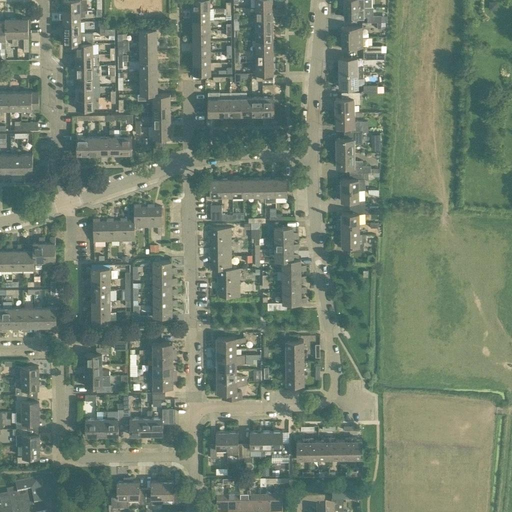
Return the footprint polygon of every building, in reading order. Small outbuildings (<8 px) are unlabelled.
[(62,0),(63,10),(80,10),(80,0),(62,0)] [(209,0),(192,0),(192,8),(210,8),(209,0)] [(265,7),(255,7),(255,18),(273,18),(272,7),(265,7)] [(371,7),(344,7),(345,17),(367,17),(367,22),(377,22),(379,21),(381,21),(381,15),(373,15),(373,12),(373,7),(371,7)] [(210,8),(192,8),(193,19),(210,19),(210,8)] [(80,10),(63,10),(63,21),(81,21),(81,17),(80,16),(85,16),(85,10),(80,10)] [(17,18),(5,18),(5,21),(5,28),(6,28),(6,36),(12,36),(12,45),(17,45),(17,36),(17,18)] [(28,18),(17,18),(17,36),(24,36),(24,50),(29,50),(29,45),(28,18)] [(273,18),(255,18),(255,29),(262,29),(273,29),(273,18)] [(210,19),(193,19),(193,30),(210,30),(210,19)] [(81,21),(63,21),(63,32),(81,32),(81,21)] [(362,26),(342,27),(342,37),(353,37),(362,37),(362,26)] [(157,28),(139,28),(140,39),(157,39),(157,28)] [(262,29),(255,29),(256,40),(263,40),(273,40),(273,29),(262,29)] [(210,30),(193,30),(193,41),(210,41),(210,30)] [(81,32),(63,32),(64,43),(76,43),(93,43),(93,32),(81,32)] [(353,37),(342,37),(342,47),(362,47),(362,45),(368,45),(368,37),(362,37),(353,37)] [(157,39),(140,39),(140,50),(157,50),(157,39)] [(256,45),(253,45),(253,51),(256,51),(273,50),(273,40),(263,40),(256,40),(256,45)] [(210,41),(193,41),(193,52),(210,51),(210,41)] [(93,43),(76,43),(76,54),(89,54),(93,54),(93,43)] [(157,50),(140,50),(140,61),(148,61),(157,61),(157,50)] [(273,50),(256,51),(256,61),(273,61),(273,50)] [(210,51),(193,52),(193,62),(210,62),(210,51)] [(89,54),(76,54),(76,65),(93,64),(93,54),(89,54)] [(357,57),(339,57),(339,72),(357,72),(363,72),(363,66),(357,66),(357,57)] [(148,61),(140,61),(140,72),(157,71),(157,61),(148,61)] [(273,61),(256,61),(256,73),(262,72),(273,72),(273,61)] [(210,62),(193,62),(193,73),(211,73),(210,62)] [(93,64),(76,65),(76,75),(85,75),(93,75),(93,71),(101,71),(101,64),(93,64)] [(157,71),(140,72),(140,82),(157,82),(157,71)] [(357,72),(339,72),(339,87),(357,87),(357,78),(363,78),(363,72),(357,72)] [(85,75),(76,75),(76,86),(93,86),(93,75),(85,75)] [(273,75),(262,76),(262,80),(263,84),(273,84),(273,75)] [(140,82),(140,94),(153,93),(157,93),(157,82),(140,82)] [(93,86),(76,86),(76,97),(94,97),(93,86)] [(10,91),(0,91),(0,108),(10,109),(10,96),(10,91)] [(20,91),(10,91),(10,96),(10,109),(21,108),(20,91)] [(32,91),(20,91),(21,108),(32,108),(39,108),(39,91),(32,92),(32,91)] [(344,98),(336,98),(336,112),(354,112),(354,103),(360,103),(359,92),(343,92),(344,98)] [(140,94),(138,94),(138,100),(153,99),(153,104),(170,104),(170,93),(157,93),(153,93),(140,94)] [(94,97),(76,97),(76,108),(94,108),(94,97)] [(230,97),(219,98),(219,115),(230,115),(230,97)] [(241,97),(230,97),(230,115),(241,114),(241,97)] [(241,97),(241,114),(252,114),(252,101),(252,97),(241,97)] [(262,97),(252,97),(252,101),(252,114),(263,114),(262,97)] [(273,97),(262,97),(263,114),(274,114),(273,98),(273,97)] [(219,98),(208,98),(208,115),(219,115),(219,98)] [(170,104),(153,104),(153,115),(154,115),(170,115),(170,104)] [(354,112),(336,112),(336,126),(347,126),(347,132),(349,132),(362,132),(362,120),(354,120),(354,112)] [(126,114),(120,114),(120,119),(126,119),(126,122),(133,122),(132,114),(126,114)] [(154,115),(153,115),(153,126),(156,126),(170,126),(170,115),(154,115)] [(32,121),(21,121),(21,125),(21,130),(27,129),(32,129),(32,121)] [(156,126),(153,126),(153,137),(171,137),(170,126),(156,126)] [(114,129),(109,129),(110,136),(110,153),(121,153),(120,136),(114,136),(114,129)] [(128,129),(120,129),(120,136),(121,153),(132,153),(132,136),(128,136),(128,129)] [(349,138),(336,138),(336,152),(354,152),(354,143),(362,143),(362,136),(362,132),(349,132),(349,138)] [(88,136),(77,136),(77,154),(88,153),(88,136)] [(99,136),(88,136),(88,153),(99,153),(99,136)] [(99,136),(99,153),(110,153),(110,136),(109,136),(99,136)] [(354,152),(336,152),(336,166),(350,166),(350,172),(369,171),(371,171),(371,165),(363,165),(363,160),(354,160),(354,152)] [(11,154),(0,154),(0,171),(11,171),(11,154)] [(11,154),(11,171),(22,171),(21,154),(11,154)] [(21,154),(22,171),(33,171),(33,154),(32,154),(21,154)] [(339,186),(337,186),(337,189),(364,189),(364,178),(369,178),(369,171),(350,172),(350,178),(341,178),(341,184),(339,186)] [(275,177),(265,178),(265,195),(265,201),(276,201),(276,195),(275,177)] [(286,177),(275,177),(276,195),(287,194),(286,177)] [(221,178),(210,178),(210,187),(211,196),(222,195),(221,178)] [(232,178),(221,178),(222,195),(232,195),(232,178)] [(243,178),(232,178),(232,195),(243,195),(243,178)] [(254,178),(243,178),(243,195),(254,195),(254,178)] [(265,178),(254,178),(254,195),(258,195),(258,198),(260,197),(260,201),(265,201),(265,195),(265,178)] [(364,189),(337,189),(337,193),(339,193),(341,195),(341,200),(350,200),(350,206),(369,206),(369,199),(365,199),(364,189)] [(154,203),(148,204),(148,206),(148,226),(162,226),(162,206),(154,206),(154,203)] [(140,204),(134,204),(134,220),(134,223),(135,223),(135,226),(148,226),(148,206),(140,206),(140,204)] [(339,220),(337,220),(337,224),(359,223),(361,223),(365,223),(365,214),(365,213),(369,213),(369,206),(350,206),(350,212),(341,212),(341,218),(339,220)] [(211,214),(211,219),(222,219),(222,213),(222,210),(211,210),(211,214)] [(99,218),(93,218),(93,240),(107,240),(107,220),(99,220),(99,218)] [(113,218),(107,218),(107,220),(107,240),(121,240),(120,220),(113,220),(113,218)] [(127,218),(120,218),(120,220),(121,240),(135,240),(135,226),(135,223),(134,223),(134,220),(127,220),(127,218)] [(359,223),(337,224),(337,227),(340,227),(341,229),(341,234),(359,234),(359,223)] [(211,235),(209,235),(209,241),(211,241),(213,241),(231,241),(231,226),(211,227),(211,235)] [(293,226),(274,226),(274,237),(293,237),(298,237),(298,233),(293,233),(293,226)] [(340,242),(337,242),(337,245),(342,245),(350,245),(351,251),(364,251),(363,241),(366,241),(366,234),(359,234),(341,234),(342,240),(340,242)] [(40,242),(33,242),(33,244),(34,260),(44,260),(44,242),(44,237),(40,237),(40,242)] [(44,242),(44,260),(55,260),(55,237),(51,237),(51,242),(44,242)] [(293,237),(274,237),(274,248),(293,248),(298,248),(298,244),(293,244),(293,237)] [(211,248),(209,248),(209,255),(211,255),(222,255),(231,254),(231,241),(213,241),(211,241),(211,248)] [(1,249),(1,268),(2,268),(12,268),(12,249),(12,244),(8,244),(8,249),(1,249)] [(12,249),(12,268),(23,268),(23,249),(23,244),(19,244),(19,249),(12,249)] [(23,249),(23,268),(34,268),(34,260),(33,244),(30,244),(30,249),(23,249)] [(293,248),(274,248),(275,259),(282,259),(298,258),(298,255),(293,255),(293,248)] [(211,262),(209,262),(209,268),(220,268),(225,268),(231,268),(231,254),(222,255),(211,255),(211,262)] [(282,259),(282,269),(301,269),(306,269),(306,265),(301,265),(301,258),(298,258),(282,259)] [(171,260),(153,261),(153,272),(172,272),(177,271),(177,267),(172,268),(171,260)] [(91,267),(86,267),(86,271),(91,271),(91,278),(110,278),(110,267),(91,267)] [(220,276),(217,276),(217,282),(220,282),(237,282),(240,282),(239,267),(231,268),(225,268),(220,268),(220,276)] [(301,269),(282,269),(282,280),(301,280),(306,280),(306,276),(301,276),(301,269)] [(153,272),(153,283),(172,282),(177,282),(177,278),(172,278),(172,272),(153,272)] [(91,278),(86,278),(86,282),(91,282),(91,289),(110,289),(110,278),(91,278)] [(301,280),(282,280),(282,291),(301,291),(306,291),(306,287),(301,287),(301,280)] [(172,282),(153,283),(153,293),(172,293),(177,293),(177,289),(172,289),(172,282)] [(220,289),(217,289),(217,296),(232,296),(240,296),(240,282),(237,282),(220,282),(220,289)] [(91,289),(86,289),(86,293),(91,293),(91,300),(110,300),(110,289),(91,289)] [(282,302),(267,302),(267,309),(287,309),(286,303),(286,302),(287,302),(306,302),(306,298),(301,298),(301,291),(282,291),(282,302)] [(172,293),(153,293),(153,304),(172,304),(177,304),(177,300),(172,300),(172,293)] [(91,300),(86,300),(87,304),(92,304),(92,310),(110,310),(110,300),(91,300)] [(172,304),(153,304),(153,315),(177,315),(177,311),(172,311),(172,304)] [(56,306),(45,307),(45,325),(45,330),(49,330),(49,325),(56,325),(56,306)] [(2,326),(2,331),(6,331),(6,326),(12,326),(13,326),(13,307),(2,307),(2,326)] [(13,326),(12,326),(13,331),(17,331),(17,326),(23,326),(24,326),(23,307),(13,307),(13,326)] [(24,326),(23,326),(23,331),(27,331),(27,326),(34,325),(34,307),(23,307),(24,326)] [(45,307),(34,307),(34,325),(34,330),(38,330),(38,325),(45,325),(45,307)] [(92,310),(87,310),(87,315),(92,314),(92,322),(110,321),(110,310),(92,310)] [(216,337),(214,337),(214,342),(216,342),(216,348),(236,348),(236,342),(245,342),(245,337),(236,337),(216,337)] [(304,340),(286,340),(286,351),(307,350),(307,349),(304,349),(304,340)] [(153,349),(144,349),(144,354),(175,353),(175,349),(172,349),(172,342),(153,342),(153,349)] [(85,353),(85,364),(102,364),(102,353),(111,353),(111,347),(98,347),(98,353),(85,353)] [(216,355),(214,355),(214,359),(244,358),(244,354),(236,354),(236,348),(216,348),(216,355)] [(307,350),(286,351),(286,361),(304,361),(304,352),(307,352),(307,350)] [(175,353),(144,354),(144,358),(153,358),(153,364),(173,364),(173,357),(175,357),(175,353)] [(244,358),(214,359),(214,363),(217,363),(217,370),(236,369),(236,363),(244,363),(244,358)] [(304,361),(286,361),(286,372),(307,372),(307,370),(304,370),(304,361)] [(102,364),(85,364),(85,374),(102,374),(109,374),(109,370),(102,370),(102,364)] [(153,371),(144,371),(144,375),(175,375),(175,370),(173,370),(173,364),(153,364),(153,371)] [(21,366),(16,366),(16,377),(21,377),(39,377),(39,366),(21,366)] [(217,376),(214,376),(214,381),(245,380),(245,375),(236,375),(236,369),(217,370),(217,376)] [(307,372),(286,372),(286,383),(304,383),(304,378),(304,374),(307,374),(307,372)] [(85,374),(85,385),(97,385),(98,385),(98,391),(111,391),(111,385),(110,385),(110,374),(109,374),(102,374),(85,374)] [(175,375),(144,375),(144,379),(153,379),(153,386),(152,386),(152,392),(165,392),(165,386),(173,386),(173,379),(175,379),(175,375)] [(21,377),(16,377),(16,394),(28,394),(28,388),(39,388),(39,377),(21,377)] [(245,380),(214,381),(214,385),(217,385),(217,391),(222,391),(222,398),(241,397),(241,391),(237,391),(236,385),(245,385),(245,380)] [(28,394),(16,394),(16,400),(22,400),(22,411),(29,411),(39,411),(39,400),(28,400),(28,394)] [(129,400),(124,400),(124,403),(124,408),(124,421),(130,421),(130,423),(130,435),(141,435),(141,417),(130,417),(130,409),(130,408),(129,408),(129,400)] [(118,417),(107,418),(107,435),(118,435),(118,423),(118,421),(124,421),(124,408),(118,408),(118,410),(118,417)] [(162,417),(151,417),(152,434),(163,434),(162,421),(169,421),(169,408),(162,408),(162,417)] [(103,418),(96,418),(96,435),(107,435),(107,418),(107,413),(107,410),(103,410),(103,418)] [(147,417),(141,417),(141,435),(152,434),(151,417),(151,410),(147,410),(147,417)] [(22,411),(15,411),(16,422),(17,422),(17,428),(29,428),(28,422),(37,422),(39,422),(39,411),(29,411),(22,411)] [(96,418),(85,418),(86,435),(96,435),(96,418)] [(17,428),(13,428),(13,435),(16,434),(16,445),(22,445),(27,445),(40,445),(40,434),(29,434),(29,428),(17,428)] [(271,430),(261,431),(261,448),(261,455),(265,455),(265,448),(272,448),(271,430)] [(282,430),(271,430),(272,448),(272,453),(283,453),(283,456),(289,456),(289,444),(283,444),(282,430)] [(216,445),(210,445),(210,457),(216,457),(216,449),(227,448),(227,431),(216,431),(216,445)] [(238,431),(227,431),(227,448),(227,454),(238,454),(238,457),(244,457),(244,444),(238,445),(238,431)] [(250,444),(244,444),(244,457),(250,457),(250,448),(261,448),(261,431),(250,431),(250,444)] [(327,439),(319,440),(319,449),(319,457),(329,457),(329,448),(329,439),(327,439)] [(331,439),(329,439),(329,448),(329,457),(341,457),(340,448),(340,439),(331,439)] [(349,439),(340,439),(340,448),(341,457),(351,457),(351,448),(351,439),(349,439)] [(352,439),(351,439),(351,448),(351,457),(362,457),(362,448),(362,439),(352,439)] [(306,440),(297,440),(297,449),(297,458),(308,458),(308,449),(308,440),(306,440)] [(309,440),(308,440),(308,449),(308,458),(319,457),(319,449),(319,440),(309,440)] [(22,456),(17,456),(17,462),(29,462),(29,456),(40,456),(40,445),(27,445),(22,445),(22,456)] [(117,492),(111,492),(111,504),(117,503),(117,506),(128,506),(128,498),(128,493),(128,477),(124,477),(124,481),(117,481),(117,492)] [(132,477),(128,477),(128,493),(128,498),(139,498),(139,503),(145,503),(145,488),(139,488),(139,481),(132,481),(132,477)] [(151,488),(145,488),(145,503),(162,503),(162,497),(162,479),(162,477),(158,477),(158,480),(151,480),(151,488)] [(166,477),(162,477),(162,479),(162,497),(173,497),(173,503),(179,503),(179,488),(173,488),(173,480),(166,480),(166,477)] [(0,511),(46,511),(45,507),(46,507),(45,503),(44,503),(40,484),(36,485),(35,480),(16,484),(15,484),(16,489),(7,491),(8,496),(0,497),(0,511)] [(331,508),(317,508),(316,511),(343,511),(343,501),(345,501),(345,495),(339,495),(332,495),(332,502),(331,502),(331,508)] [(260,500),(260,511),(271,511),(271,499),(260,500)] [(282,499),(271,499),(271,511),(282,511),(282,499)] [(227,511),(228,500),(217,500),(216,511),(227,511)] [(239,500),(228,500),(227,511),(238,511),(239,500)] [(239,500),(238,511),(249,511),(249,500),(239,500)] [(249,500),(249,511),(260,511),(260,500),(249,500)]
